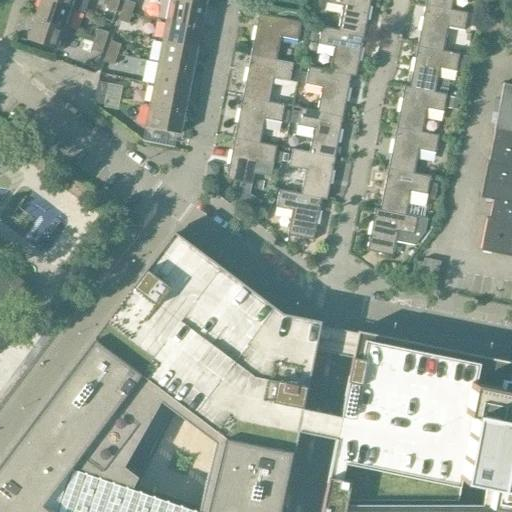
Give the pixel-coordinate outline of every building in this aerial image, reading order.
[(45,0),(40,0),(34,19),(67,30),(74,10),(45,0)] [(45,0),(74,10),(83,13),(87,0),(45,0)] [(118,3),(110,0),(107,0),(104,9),(115,12),(118,3)] [(134,4),(124,0),(121,10),(131,14),(134,4)] [(204,6),(172,0),(169,0),(166,21),(200,28),(204,6)] [(370,0),(326,0),(325,3),(342,6),(337,30),(363,35),(370,0)] [(425,0),(424,5),(451,10),(451,9),(452,0),(425,0)] [(424,5),(416,46),(442,51),(443,51),(447,27),(464,31),(467,13),(451,9),(451,10),(424,5)] [(131,14),(121,10),(117,20),(127,24),(131,14)] [(258,14),(250,56),(276,61),(276,60),(281,37),(297,40),(300,22),(258,14)] [(34,19),(26,40),(60,51),(67,30),(34,19)] [(200,28),(166,21),(161,42),(196,49),(200,28)] [(363,35),(337,30),(321,26),(317,44),(334,48),(329,71),(350,75),(350,76),(355,77),(363,35)] [(97,29),(94,40),(104,43),(107,33),(97,29)] [(104,43),(94,40),(90,50),(101,53),(104,43)] [(120,45),(110,41),(106,51),(117,55),(120,45)] [(196,49),(161,42),(157,63),(192,70),(196,49)] [(408,87),(434,92),(439,69),(466,74),(470,56),(463,55),(462,58),(459,58),(460,54),(443,51),(442,51),(416,46),(408,87)] [(117,55),(106,51),(103,62),(113,65),(117,55)] [(268,101),(272,78),(289,81),(291,69),(292,63),(276,60),(276,61),(250,56),(241,97),(268,101)] [(192,70),(157,63),(153,84),(188,91),(192,70)] [(342,117),(350,76),(350,75),(329,71),(308,67),(307,73),(305,83),(304,85),(321,88),(316,111),(316,112),(342,117)] [(297,70),(291,69),(289,81),(295,82),(297,70)] [(108,84),(97,82),(95,92),(106,94),(108,84)] [(511,85),(502,83),(479,198),(492,201),(488,219),(485,218),(479,251),(511,257),(511,253),(511,85)] [(188,91),(153,84),(149,105),(183,112),(188,91)] [(403,86),(395,127),(421,133),(421,132),(426,109),(443,112),(446,94),(434,92),(408,87),(403,86)] [(106,94),(95,92),(93,103),(103,105),(106,94)] [(260,143),(264,119),(281,123),(281,122),(283,110),(284,105),(268,101),(241,97),(233,138),(260,143)] [(447,97),(445,108),(456,110),(458,99),(447,97)] [(183,112),(149,105),(145,127),(179,134),(183,112)] [(334,158),(342,117),(316,112),(316,111),(300,108),(299,113),(296,125),(296,126),(313,129),(308,152),(334,158)] [(290,111),(283,110),(281,122),(287,124),(290,111)] [(296,125),(299,113),(292,112),(290,123),(296,125)] [(421,133),(395,127),(387,169),(413,173),(418,150),(434,153),(438,135),(421,132),(421,133)] [(273,163),(275,151),(276,146),(260,143),(233,138),(225,180),(251,185),(253,173),(270,177),(273,163)] [(334,158),(308,152),(292,149),(288,167),(305,170),(300,193),(321,198),(321,199),(326,200),(334,158)] [(282,153),(275,151),(273,163),(280,165),(282,153)] [(405,214),(410,191),(426,194),(428,183),(430,176),(413,173),(387,169),(379,209),(379,210),(405,214)] [(437,184),(428,183),(426,194),(425,198),(433,200),(437,184)] [(321,198),(300,193),(279,189),(275,207),(292,210),(287,235),(313,240),(321,199),(321,198)] [(424,231),(427,219),(405,214),(379,210),(379,209),(374,208),(366,251),(392,256),(395,240),(414,244),(424,231)] [(172,232),(0,460),(0,511),(511,511),(511,362),(357,331),(356,334),(319,326),(320,322),(281,314),(172,232)] [(0,330),(32,288),(7,270),(3,276),(0,273),(0,330)]
